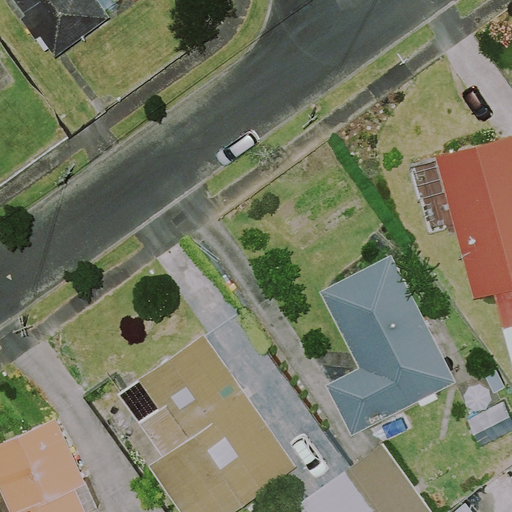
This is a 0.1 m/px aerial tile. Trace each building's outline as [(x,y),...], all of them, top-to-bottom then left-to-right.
[(30,0),(34,5),(28,10),(45,32),(51,27),(66,48),(121,7),(115,0),(30,0)] [(511,129),(445,148),(484,290),(503,285),(511,320),(511,129)] [(468,375),(403,245),(330,280),(369,360),(336,376),(362,427),(468,375)] [(229,511),(307,458),(213,325),(127,385),(171,448),(159,457),(197,511),(229,511)] [(470,417),(484,444),(511,429),(511,409),(506,399),(470,417)] [(95,475),(67,410),(0,438),(0,453),(22,504),(10,509),(11,511),(100,511),(87,479),(95,475)] [(354,463),(389,511),(445,511),(391,437),(354,463)] [(389,511),(354,463),(305,498),(315,511),(389,511)]
